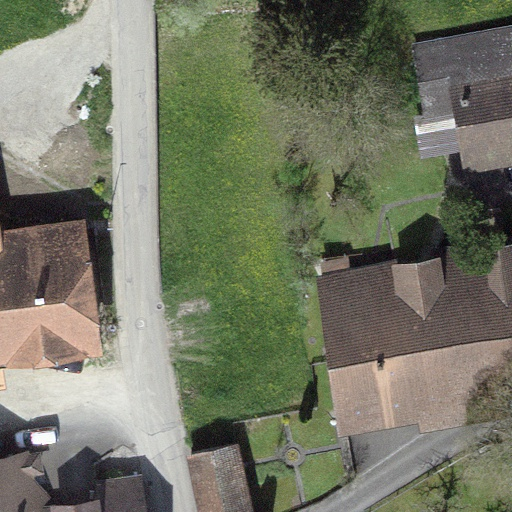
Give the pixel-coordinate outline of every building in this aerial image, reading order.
[(464,147),(511,139),(511,35),(416,53),(426,113),(458,108),(464,147)] [(0,347),(89,337),(76,236),(0,246),(0,347)] [(499,387),(511,379),(511,249),(320,280),(340,417),(500,390),(499,387)] [(245,511),(230,445),(187,454),(199,511),(245,511)] [(141,511),(138,486),(135,486),(133,477),(92,483),(91,504),(52,509),(31,480),(25,480),(20,455),(0,459),(0,511),(141,511)]
